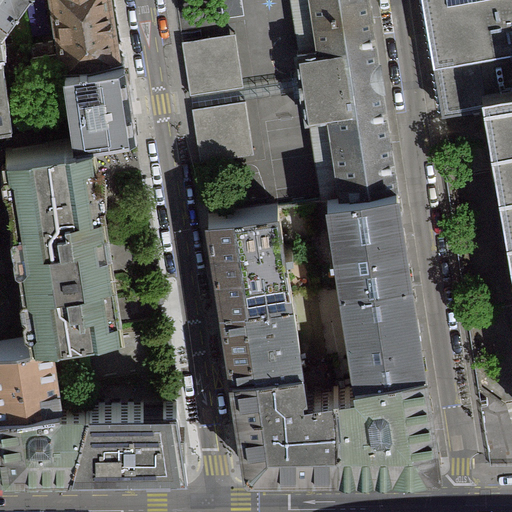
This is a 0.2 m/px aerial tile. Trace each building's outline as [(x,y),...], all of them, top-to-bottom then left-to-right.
[(0,0),(0,9),(10,17),(22,0),(0,0)] [(55,0),(64,51),(66,66),(119,58),(109,0),(55,0)] [(330,111),(344,194),(398,186),(369,0),(314,0),(322,48),(299,51),(308,114),(330,111)] [(511,0),(425,0),(444,110),(486,103),(483,87),(511,82),(511,0)] [(0,44),(1,44),(6,43),(4,25),(10,17),(0,9),(0,44)] [(234,33),(185,41),(193,91),(242,84),(234,33)] [(66,66),(64,51),(56,52),(54,41),(32,44),(36,71),(66,66)] [(0,116),(12,115),(1,44),(0,44),(0,116)] [(76,137),(94,134),(136,127),(126,57),(119,58),(66,66),(76,137)] [(486,103),(511,248),(511,82),(483,87),(486,103)] [(242,101),(195,109),(203,156),(250,148),(242,101)] [(99,166),(94,134),(76,137),(7,148),(16,204),(21,237),(23,248),(26,271),(113,257),(112,249),(109,234),(99,166)] [(132,149),(130,138),(119,140),(121,151),(132,149)] [(118,151),(116,141),(105,142),(107,153),(118,151)] [(329,196),(343,286),(411,276),(398,186),(344,194),(329,196)] [(223,304),(293,294),(279,204),(210,214),(223,304)] [(113,257),(26,271),(32,316),(35,337),(51,334),(75,330),(122,323),(120,310),(118,297),(114,268),(113,257)] [(343,286),(357,376),(426,366),(411,276),(343,286)] [(234,372),(303,361),(293,294),(223,304),(234,372)] [(51,334),(35,337),(0,342),(0,407),(61,398),(51,334)] [(338,407),(335,386),(303,392),(303,386),(306,380),(303,361),(234,372),(248,463),(251,466),(339,465),(338,407)] [(440,462),(426,366),(357,376),(358,384),(335,386),(338,407),(339,465),(438,464),(440,462)] [(61,403),(61,398),(0,407),(0,431),(6,468),(72,467),(90,403),(61,403)] [(153,402),(90,403),(72,467),(134,467),(153,402)] [(177,402),(153,402),(134,467),(187,466),(177,402)]
